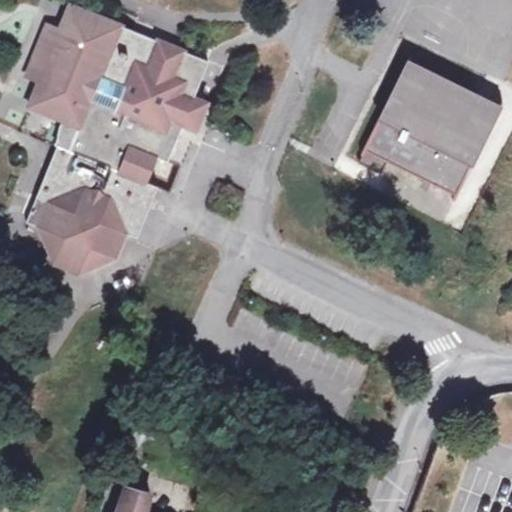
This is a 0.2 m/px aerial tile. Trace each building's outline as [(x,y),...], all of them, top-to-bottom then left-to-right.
[(0,0),(0,7),(11,8),(10,0),(0,0)] [(84,11),(72,6),(67,18),(79,24),(84,11)] [(84,11),(79,24),(67,18),(61,32),(49,27),(28,77),(41,82),(30,107),(69,124),(39,198),(51,203),(41,229),(52,234),(48,245),(60,251),(56,263),(81,272),(86,261),(98,266),(103,254),(116,259),(126,234),(138,238),(158,188),(147,183),(157,158),(168,163),(184,125),(195,130),(206,104),(194,99),(210,62),(84,11)] [(412,59),(409,58),(362,155),(364,156),(360,163),(381,173),(387,162),(456,196),(453,202),(455,203),(505,105),(502,104),(498,112),(408,67),(412,59)] [(117,511),(146,511),(151,495),(126,487),(117,511)]
